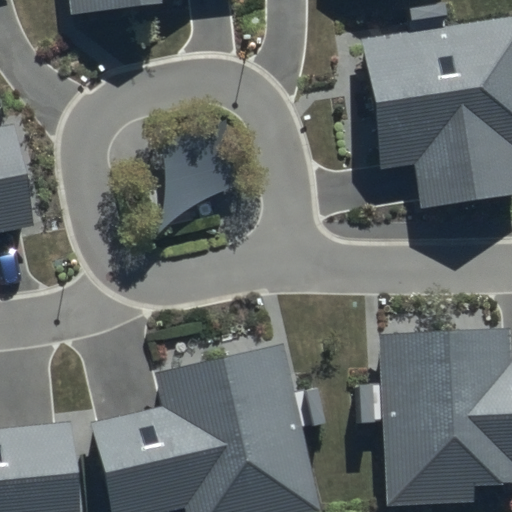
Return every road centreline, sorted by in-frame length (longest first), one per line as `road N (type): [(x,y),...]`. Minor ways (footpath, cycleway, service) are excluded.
road 1 (residential): [(262,262),(154,278),(118,267),(97,236),(82,154),(94,117),(118,97),(202,79),(239,88),(268,108),(288,192),(285,232)]
road 2 (residential): [(511,264),(262,262)]
